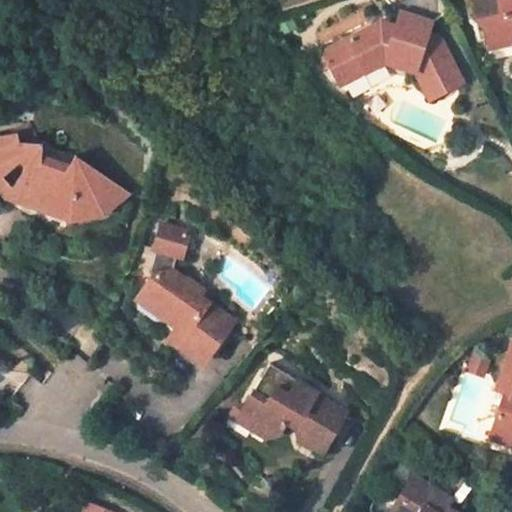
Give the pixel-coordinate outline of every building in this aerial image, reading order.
[(511,0),(470,0),(476,18),(480,24),(485,48),(509,43),(511,39),(511,0)] [(435,18),(404,8),(399,23),(384,18),(326,49),(343,82),(388,59),(418,70),(431,98),(465,82),(444,37),(431,31),(435,18)] [(39,141),(28,123),(6,132),(18,131),(19,140),(39,141)] [(6,132),(0,133),(0,170),(3,175),(21,160),(26,166),(10,189),(34,205),(73,213),(103,207),(109,200),(114,202),(125,186),(76,152),(69,163),(42,154),(43,141),(39,141),(19,140),(18,131),(6,132)] [(0,188),(7,197),(69,219),(107,212),(114,202),(109,200),(103,207),(73,213),(34,205),(10,189),(26,166),(21,160),(3,175),(0,170),(0,188)] [(182,256),(188,235),(176,230),(160,225),(154,249),(155,248),(178,255),(182,256)] [(173,271),(178,255),(155,248),(148,271),(152,275),(140,292),(172,314),(167,319),(176,326),(167,338),(204,363),(234,321),(198,296),(203,290),(186,278),(185,280),(173,271)] [(511,343),(497,388),(505,392),(489,436),(511,443),(511,343)] [(289,394),(262,377),(242,409),(257,418),(251,427),(265,436),(278,433),(289,416),(297,421),(294,426),(298,438),(322,454),(347,414),(315,394),(312,400),(293,388),(289,394)] [(452,501),(411,475),(387,511),(451,511),(446,509),(452,501)] [(111,511),(93,503),(89,511),(111,511)]
